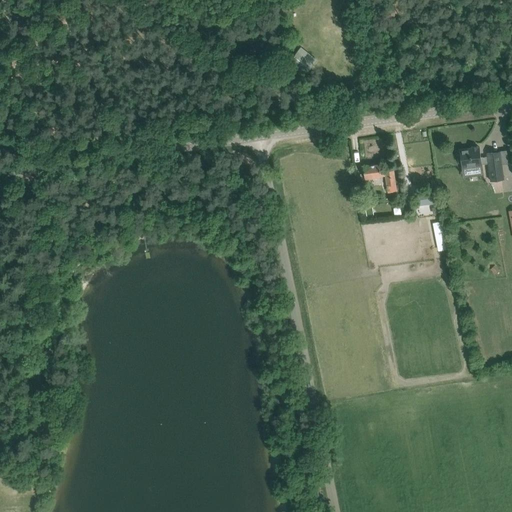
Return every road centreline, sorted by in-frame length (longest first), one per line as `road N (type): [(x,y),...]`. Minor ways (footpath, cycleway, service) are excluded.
road 1 (unclassified): [(332,511),(258,139)]
road 2 (unclassified): [(0,175),(258,139)]
road 3 (unclassified): [(258,139),(511,103)]
